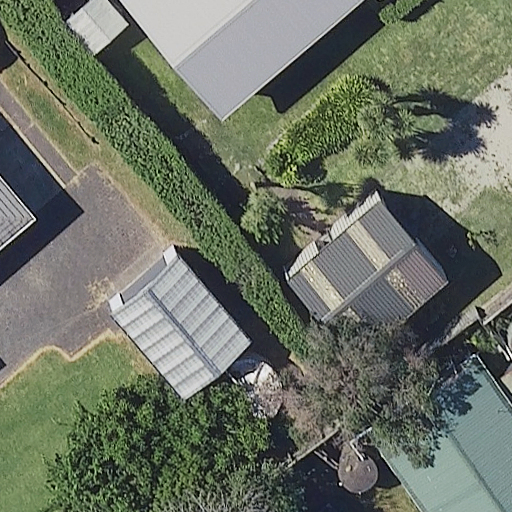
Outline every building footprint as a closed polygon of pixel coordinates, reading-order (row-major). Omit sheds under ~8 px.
[(126,0),(209,100),(330,0),(126,0)] [(0,222),(19,206),(0,183),(0,222)] [(432,267),(357,184),(270,262),(345,345),(432,267)] [(239,323),(166,237),(94,297),(167,384),(239,323)] [(511,511),(511,369),(511,370),(500,354),(476,371),(457,345),(355,419),(421,511),(511,511)]
